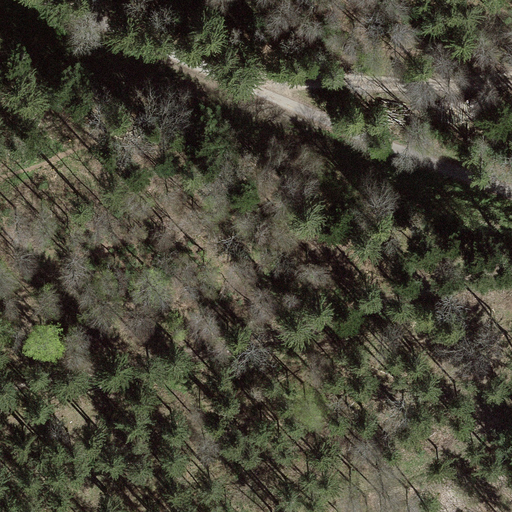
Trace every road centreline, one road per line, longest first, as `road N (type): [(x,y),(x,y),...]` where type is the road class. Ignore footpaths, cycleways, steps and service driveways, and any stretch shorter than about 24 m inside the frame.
road 1 (track): [(52,0),(511,192)]
road 2 (track): [(252,88),(317,81),(440,87),(511,77)]
